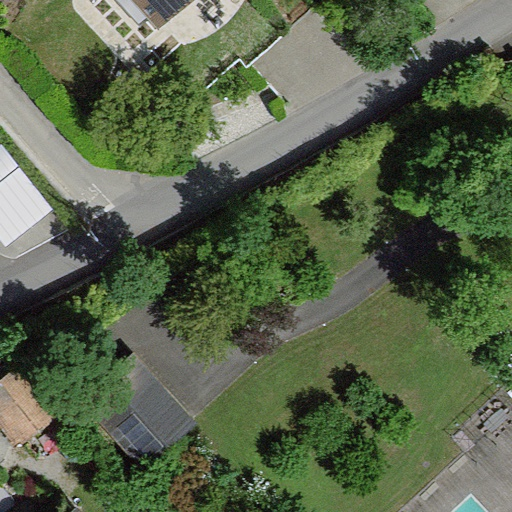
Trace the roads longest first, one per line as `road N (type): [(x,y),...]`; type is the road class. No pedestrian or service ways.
road 1 (residential): [(511,6),(131,227)]
road 2 (residential): [(131,227),(0,82)]
road 3 (residential): [(131,227),(0,292)]
